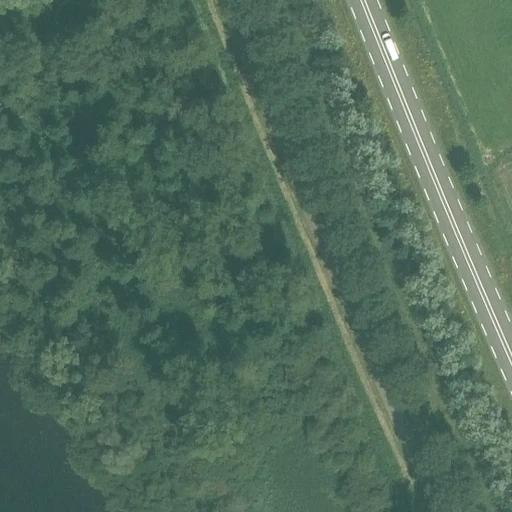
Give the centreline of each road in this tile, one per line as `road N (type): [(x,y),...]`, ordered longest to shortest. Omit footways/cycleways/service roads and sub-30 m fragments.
road 1 (unclassified): [(443,511),(230,0)]
road 2 (primary): [(362,0),(511,357)]
